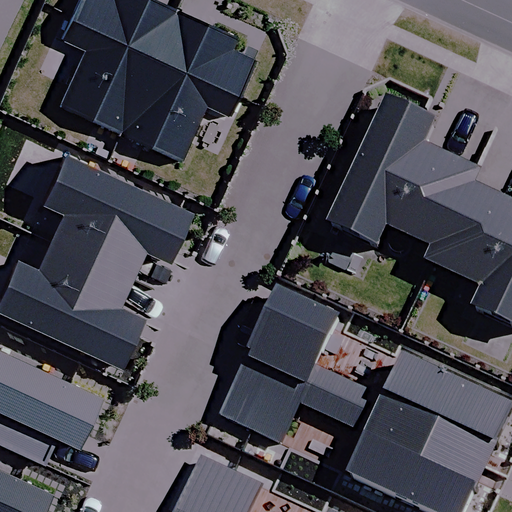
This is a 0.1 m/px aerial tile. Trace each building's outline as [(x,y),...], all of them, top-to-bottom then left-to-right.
[(0,0),(0,38),(18,0),(0,0)] [(118,137),(176,11),(151,0),(84,0),(64,43),(87,54),(61,110),(118,137)] [(511,12),(496,0),(416,0),(405,13),(473,70),(511,24),(511,12)] [(236,39),(176,11),(118,137),(178,164),(205,107),(226,117),(251,63),(230,54),(236,39)] [(421,262),(431,267),(467,186),(474,171),(419,146),(431,120),(383,99),(326,226),(374,248),(383,227),(428,247),(421,262)] [(191,218),(63,159),(40,208),(61,219),(48,247),(130,285),(143,257),(168,268),(191,218)] [(511,206),(467,186),(431,267),(478,287),(468,310),(511,329),(511,206)] [(130,285),(48,247),(34,277),(15,268),(0,300),(0,319),(119,375),(141,327),(116,315),(130,285)] [(276,290),(218,417),(278,443),(335,317),(276,290)] [(101,404),(0,356),(0,446),(43,466),(54,444),(78,455),(101,404)] [(368,419),(484,470),(511,409),(395,357),(368,419)] [(464,511),(484,470),(368,419),(341,477),(419,511),(464,511)] [(46,511),(52,501),(0,476),(0,511),(46,511)]
